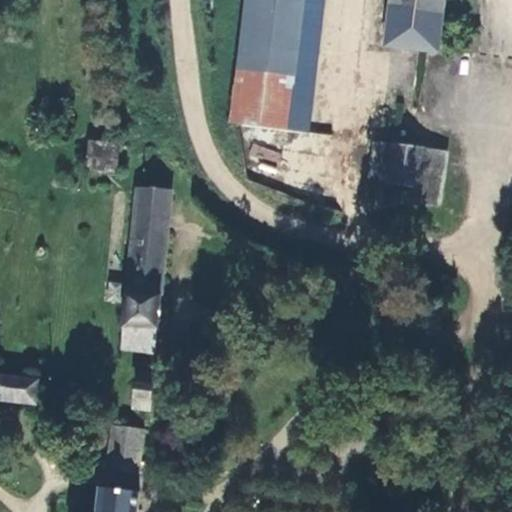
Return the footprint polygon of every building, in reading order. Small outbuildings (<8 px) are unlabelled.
[(324,0),(250,0),(238,116),(311,124),(324,0)] [(511,0),(395,0),(390,48),(441,54),(447,0),(511,0)] [(278,164),(281,150),(252,144),(249,157),(278,164)] [(122,148),(92,146),(91,164),(120,166),(122,148)] [(402,188),(405,148),(387,146),(383,203),(409,205),(407,203),(406,200),(406,196),(406,189),(402,188)] [(432,151),(405,148),(402,188),(406,189),(406,196),(406,200),(407,203),(409,205),(416,206),(420,204),(423,201),(423,198),(424,193),(429,194),(432,151)] [(448,153),(432,151),(429,194),(424,193),(423,198),(423,201),(420,204),(416,206),(442,209),(448,153)] [(139,191),(122,356),(158,360),(176,195),(139,191)] [(150,416),(155,382),(138,379),(135,415),(150,416)] [(0,408),(37,413),(40,388),(0,383),(0,408)] [(139,480),(144,436),(112,432),(107,476),(139,480)] [(135,511),(137,500),(98,495),(95,511),(135,511)]
